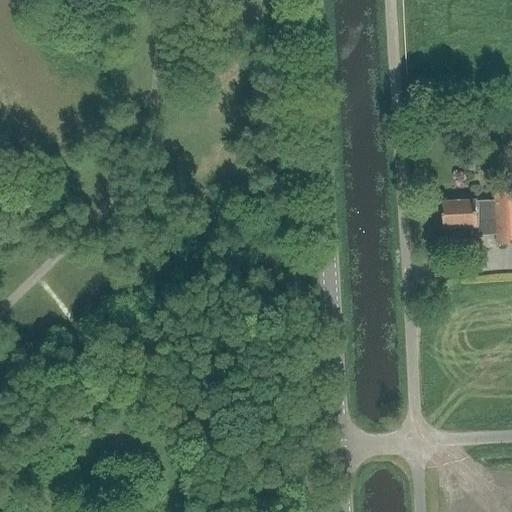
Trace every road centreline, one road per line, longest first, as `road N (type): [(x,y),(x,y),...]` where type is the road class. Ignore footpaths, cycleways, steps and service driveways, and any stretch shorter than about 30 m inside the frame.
road 1 (tertiary): [(339,445),(313,0)]
road 2 (unclassified): [(415,444),(388,0)]
